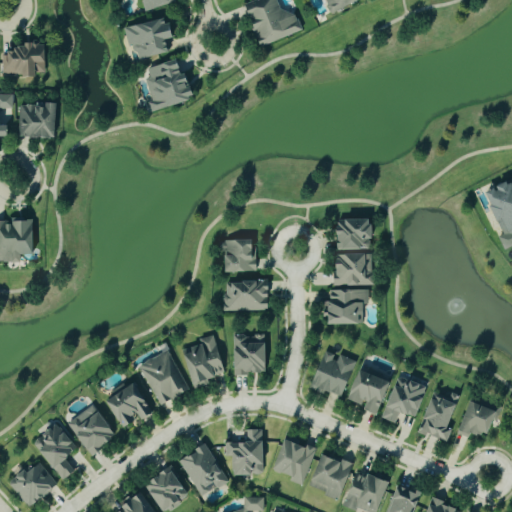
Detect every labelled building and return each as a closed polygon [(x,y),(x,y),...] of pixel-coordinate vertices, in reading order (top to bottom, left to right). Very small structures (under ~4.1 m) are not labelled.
[(254,0),(246,3),(262,46),(303,31),(295,10),(283,14),(277,0),(254,0)] [(171,52),(168,40),(175,38),(170,18),(125,28),(129,47),(134,46),(137,59),(171,52)] [(3,75),(47,74),(46,44),(18,45),(18,51),(9,52),(9,56),(2,56),(3,75)] [(196,100),(189,73),(184,74),(180,60),(149,68),(151,78),(146,79),(152,101),(148,103),(150,111),(196,100)] [(13,95),(0,94),(0,114),(3,114),(3,125),(13,125),(13,95)] [(19,104),(18,137),(57,138),(58,104),(19,104)] [(0,139),(10,139),(9,126),(2,126),(1,115),(0,114),(0,139)] [(511,243),(511,181),(487,193),(499,219),(491,222),(496,232),(503,228),(511,244),(511,243)] [(375,219),(339,220),(340,250),(372,249),(371,240),(375,240),(375,219)] [(0,220),(0,262),(23,262),(23,255),(35,255),(35,220),(0,220)] [(228,273),(257,272),(256,240),(227,241),(228,273)] [(374,254),(339,254),(339,272),(333,272),(333,286),(374,286),(374,254)] [(225,311),(270,310),(269,282),(224,283),(225,311)] [(328,291),(329,325),(364,325),(364,306),(370,306),(370,290),(328,291)] [(201,345),(185,350),(195,386),(227,376),(214,335),(199,340),(201,345)] [(234,374),(268,374),(267,336),(233,336),(234,374)] [(160,407),(189,393),(168,351),(140,366),(160,407)] [(358,363),(338,354),(337,356),(327,352),(310,389),(324,395),(325,391),(342,398),(358,363)] [(392,382),(361,371),(350,400),(365,406),(364,410),(379,416),(392,382)] [(384,419),(396,424),(401,413),(417,419),(428,390),(399,379),(384,419)] [(108,402),(125,429),(139,421),(140,423),(154,414),(136,384),(126,390),(122,385),(112,391),(115,397),(108,402)] [(460,405),(434,396),(422,431),(448,440),(460,405)] [(500,413),(473,401),(458,434),(469,439),(473,431),(489,438),(500,413)] [(68,423),(91,456),(117,437),(94,405),(68,423)] [(66,459),(79,450),(60,424),(34,442),(62,482),(76,472),(66,459)] [(247,444),(226,444),(226,458),(233,458),(233,476),(254,476),(254,472),(264,472),(264,431),(247,431),(247,444)] [(316,449),(286,440),(276,472),(292,477),(290,482),(305,486),(316,449)] [(208,445),(180,461),(201,498),(228,483),(208,445)] [(341,500),(354,466),(324,454),(311,489),(341,500)] [(28,509),(58,489),(39,462),(10,482),(28,509)] [(164,511),(166,511),(190,496),(170,466),(161,472),(163,475),(147,486),(164,511)] [(381,511),(390,482),(357,472),(346,506),(364,511),(381,511)] [(389,511),(416,511),(423,493),(399,485),(389,511)] [(120,511),(155,511),(142,492),(121,505),(124,510),(120,511)] [(264,498),(244,498),(244,511),(241,511),(261,511),(263,511),(264,498)] [(462,511),(464,510),(433,499),(427,511),(462,511)]
